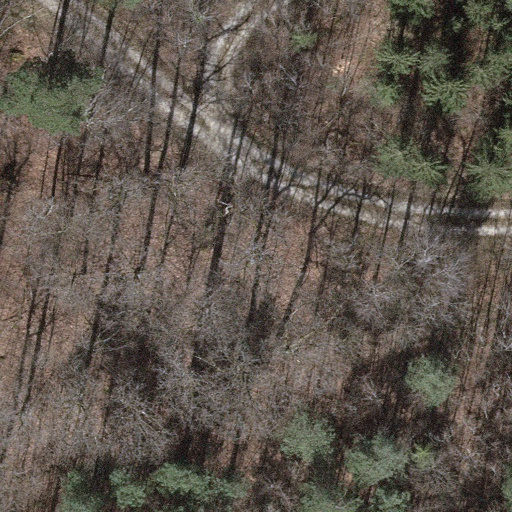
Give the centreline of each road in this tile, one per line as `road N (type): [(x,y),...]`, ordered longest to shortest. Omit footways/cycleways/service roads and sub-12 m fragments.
road 1 (track): [(66,0),(194,133),(378,220),(511,217)]
road 2 (track): [(194,133),(259,0)]
